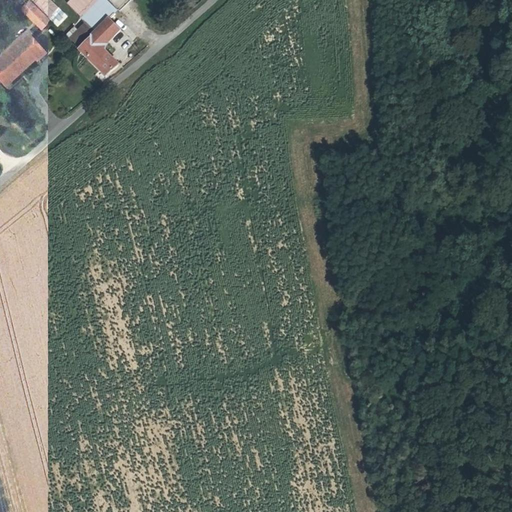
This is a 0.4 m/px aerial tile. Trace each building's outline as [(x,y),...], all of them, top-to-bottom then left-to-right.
[(42,30),(51,20),(30,0),(20,9),(42,30)] [(58,27),(69,16),(51,0),(29,0),(30,0),(51,20),(58,27)] [(108,79),(123,66),(107,48),(125,29),(111,17),(120,10),(109,0),(97,0),(79,17),(86,23),(70,38),(108,79)] [(29,38),(22,45),(20,43),(0,63),(0,81),(5,86),(15,75),(18,75),(20,77),(37,60),(38,62),(46,54),(29,38)] [(18,75),(15,75),(5,86),(8,89),(20,77),(18,75)]
